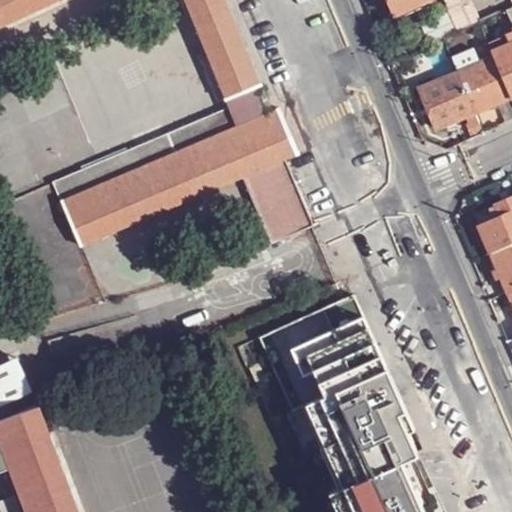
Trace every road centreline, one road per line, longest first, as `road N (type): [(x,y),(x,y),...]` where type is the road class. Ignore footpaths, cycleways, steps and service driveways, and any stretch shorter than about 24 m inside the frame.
road 1 (secondary): [(421,189),(511,418)]
road 2 (secondary): [(342,0),(421,189)]
